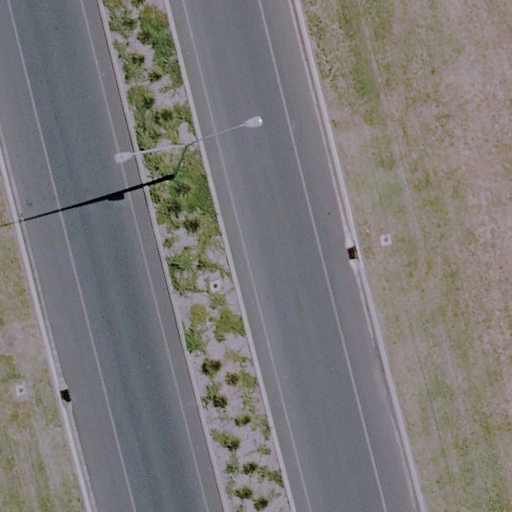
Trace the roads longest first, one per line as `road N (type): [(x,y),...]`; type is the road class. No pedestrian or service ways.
road 1 (secondary): [(181,511),(47,0)]
road 2 (secondary): [(232,0),(352,511)]
